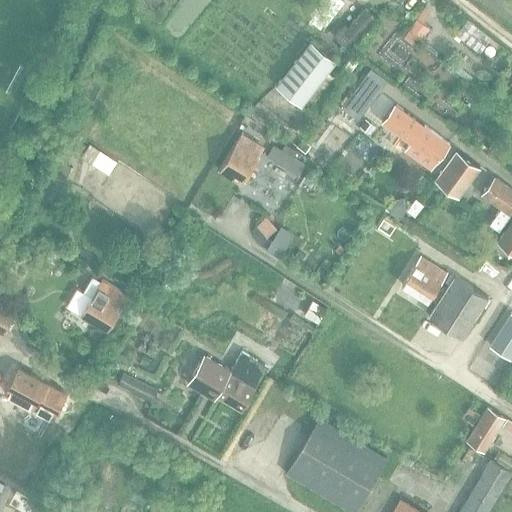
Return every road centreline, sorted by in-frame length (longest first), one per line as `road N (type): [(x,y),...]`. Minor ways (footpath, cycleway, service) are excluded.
road 1 (residential): [(220,224),(511,410)]
road 2 (residential): [(22,358),(299,511)]
road 3 (residential): [(402,96),(511,177)]
